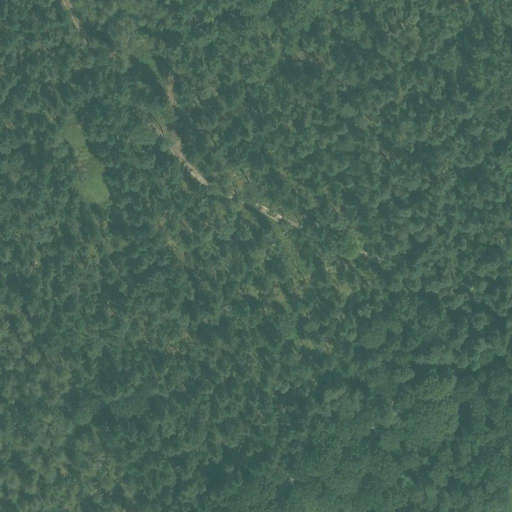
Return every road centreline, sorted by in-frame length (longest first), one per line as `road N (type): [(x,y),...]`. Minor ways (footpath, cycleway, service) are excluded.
road 1 (track): [(65,0),(120,98),(200,181),(465,298)]
road 2 (unclassified): [(237,511),(511,336)]
